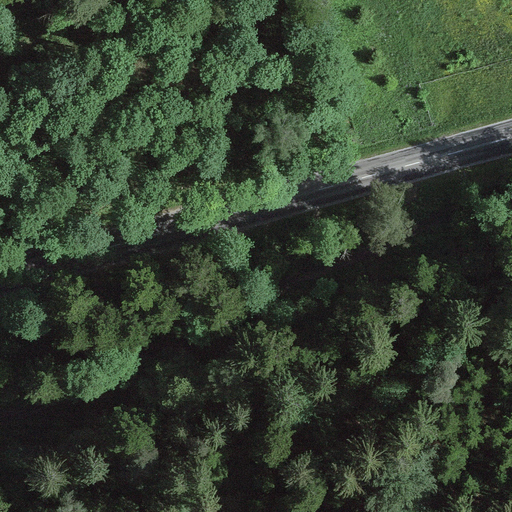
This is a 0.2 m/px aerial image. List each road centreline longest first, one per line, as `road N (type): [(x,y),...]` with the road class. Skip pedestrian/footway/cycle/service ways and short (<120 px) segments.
road 1 (track): [(511,204),(257,306),(0,395)]
road 2 (secondary): [(511,140),(0,278)]
